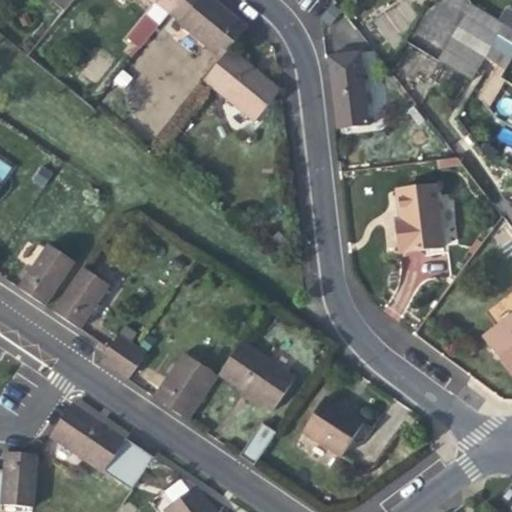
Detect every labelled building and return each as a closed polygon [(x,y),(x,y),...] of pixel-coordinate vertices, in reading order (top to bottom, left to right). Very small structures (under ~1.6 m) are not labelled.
[(63,11),(72,0),(50,0),(50,1),(63,11)] [(157,0),(155,3),(168,14),(179,0),(157,0)] [(179,0),(168,14),(181,24),(200,0),(179,0)] [(214,0),(200,0),(181,24),(179,27),(220,60),(230,48),(247,27),(228,11),(214,0)] [(511,28),(471,4),(464,15),(511,43),(511,28)] [(511,59),(511,43),(464,15),(457,27),(511,59)] [(505,70),(511,59),(457,27),(451,38),(485,58),(505,70)] [(478,69),(485,58),(451,38),(444,49),(478,69)] [(256,70),(230,48),(220,60),(203,81),(255,123),(281,90),(256,70)] [(471,80),(478,69),(444,49),(437,60),(471,80)] [(360,51),(335,54),(337,73),(330,74),(333,95),(337,128),(369,124),(360,51)] [(328,55),(330,74),(337,73),(335,54),(328,55)] [(497,142),(511,145),(511,131),(500,129),(497,142)] [(397,192),(400,216),(397,216),(398,228),(401,250),(442,245),(435,187),(397,192)] [(32,297),(44,305),(74,262),(48,244),(18,288),(32,297)] [(68,321),(80,330),(110,286),(83,268),(53,312),(68,321)] [(511,376),(511,314),(482,338),(511,376)] [(100,360),(128,380),(146,354),(118,335),(100,360)] [(244,391),(273,411),(295,378),(242,342),(220,375),(244,391)] [(219,377),(183,353),(154,397),(173,410),(189,421),(219,377)] [(303,432),(341,457),(363,424),(345,411),(325,398),(303,432)] [(131,490),(149,465),(121,446),(125,439),(109,428),(72,403),(48,438),(102,474),(103,472),(131,490)] [(262,423),(244,450),(258,459),(276,432),(262,423)] [(153,458),(125,439),(121,446),(149,465),(153,458)] [(254,465),(258,459),(244,450),(240,456),(254,465)] [(1,478),(4,478),(2,504),(32,507),(37,455),(26,454),(4,452),(2,470),(1,478)] [(215,511),(214,510),(197,487),(164,511),(215,511)]
